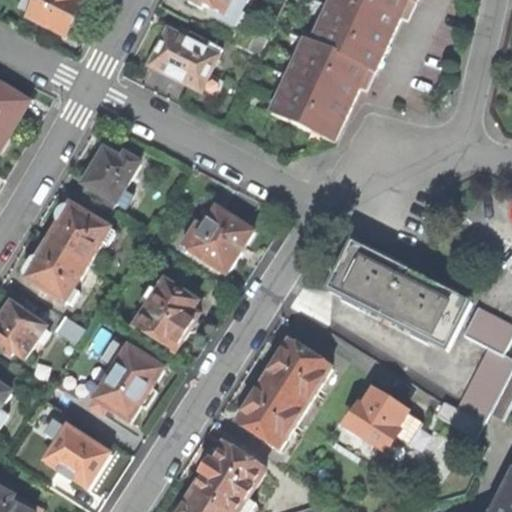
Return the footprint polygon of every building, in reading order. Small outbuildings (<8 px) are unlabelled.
[(82,2),(77,0),(43,0),(34,20),(68,37),(77,20),(85,4),(82,2)] [(234,29),(248,0),(191,0),(190,3),(203,10),(205,6),(222,15),(219,21),(234,29)] [(404,18),(411,2),(406,0),(335,0),(314,46),(371,72),(377,75),(384,61),(390,47),(397,32),(404,18)] [(201,94),(223,51),(193,36),(190,43),(169,33),(160,50),(151,68),(201,94)] [(268,43),(255,36),(247,52),(261,60),(268,43)] [(364,87),(371,72),(314,46),(307,42),(273,116),(337,145),(344,130),(351,116),(357,102),(364,87)] [(0,147),(4,149),(18,125),(30,103),(0,85),(0,147)] [(89,190),(119,207),(128,193),(143,167),(128,158),(124,164),(107,153),(97,171),(87,188),(89,190)] [(113,218),(119,207),(89,190),(83,200),(113,218)] [(128,213),(137,198),(128,193),(119,207),(128,213)] [(104,247),(112,234),(113,232),(74,209),(73,211),(67,210),(62,212),(59,217),(60,223),(63,226),(58,235),(52,245),(91,269),(104,247)] [(207,233),(193,254),(230,278),(244,255),(257,236),(220,212),(207,233)] [(199,228),(185,249),(193,254),(207,233),(199,228)] [(112,234),(104,247),(110,250),(117,238),(112,234)] [(472,304),(472,305),(387,261),(357,246),(357,245),(356,244),(331,293),(332,294),(333,293),(383,318),(386,319),(396,324),(398,326),(448,351),(448,352),(449,353),(473,305),(472,304)] [(68,307),(69,306),(76,293),(91,269),(52,245),(46,255),(40,263),(35,263),(28,275),(31,280),(30,282),(42,290),(41,291),(68,307)] [(139,331),(179,356),(187,344),(192,336),(196,335),(200,334),(203,329),(203,325),(201,322),(203,319),(196,314),(202,306),(169,285),(139,331)] [(76,293),(69,306),(74,309),(81,296),(76,293)] [(17,355),(28,362),(49,331),(14,307),(9,315),(3,323),(0,323),(0,348),(15,358),(17,355)] [(466,337),(490,350),(505,357),(505,356),(511,343),(511,327),(479,311),(466,337)] [(59,335),(82,349),(91,334),(68,320),(59,335)] [(280,364),(266,385),(308,412),(334,371),(293,344),(280,364)] [(478,442),(511,375),(511,359),(505,356),(505,357),(490,350),(459,413),(446,406),(439,418),(478,442)] [(110,412),(133,427),(144,410),(148,413),(155,403),(160,395),(156,393),(168,374),(132,351),(121,368),(122,369),(94,411),(106,418),(110,412)] [(511,410),(511,378),(492,415),(505,422),(511,410)] [(281,453),(308,412),(266,385),(253,406),(240,426),(281,453)] [(0,431),(5,423),(0,419),(0,416),(14,397),(0,387),(0,431)] [(366,410),(363,409),(356,420),(349,431),(389,456),(399,440),(413,449),(426,427),(375,395),(366,410)] [(76,481),(92,491),(102,474),(113,457),(71,431),(49,465),(63,474),(62,477),(74,484),(76,481)] [(205,479),(196,494),(223,511),(254,511),(258,507),(249,502),(267,474),(226,447),(215,464),(212,463),(208,470),(203,477),(205,479)] [(511,511),(511,481),(496,511),(511,511)] [(17,500),(16,500),(0,491),(0,511),(24,511),(14,507),(17,500)] [(223,511),(196,494),(184,511),(223,511)] [(46,511),(17,497),(16,500),(17,500),(14,507),(24,511),(46,511)]
